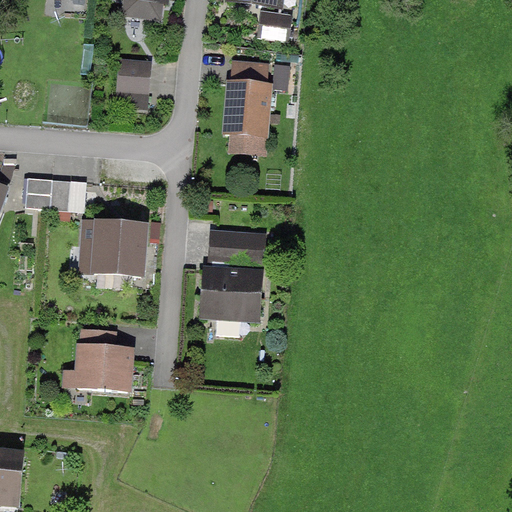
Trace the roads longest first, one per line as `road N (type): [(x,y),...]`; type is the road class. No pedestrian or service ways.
road 1 (residential): [(183,149),(163,382)]
road 2 (residential): [(0,136),(183,149)]
road 3 (residential): [(200,0),(183,149)]
